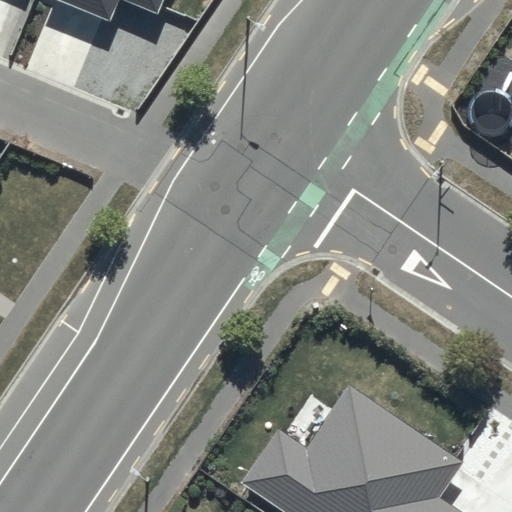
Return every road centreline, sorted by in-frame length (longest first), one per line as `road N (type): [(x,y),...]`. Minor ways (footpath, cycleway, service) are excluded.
road 1 (tertiary): [(30,511),(277,137)]
road 2 (residential): [(511,297),(277,137)]
road 3 (tertiary): [(277,137),(377,0)]
